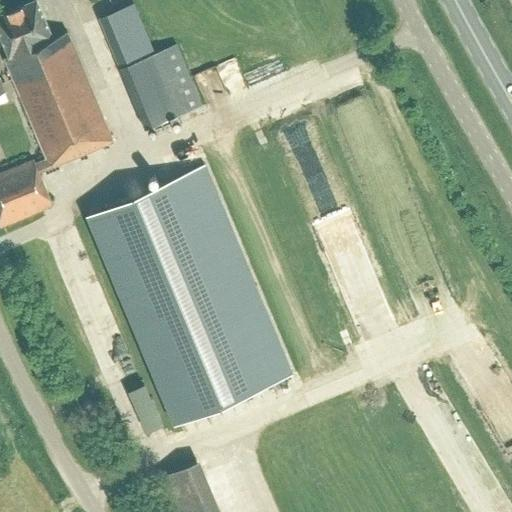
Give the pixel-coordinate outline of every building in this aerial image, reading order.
[(38,170),(63,160),(111,140),(67,32),(52,38),(36,0),(30,0),(0,12),(0,36),(8,56),(4,58),(46,159),(35,163),(33,158),(0,171),(0,225),(52,204),(38,170)] [(98,16),(119,66),(154,52),(133,2),(98,16)] [(154,52),(119,66),(118,67),(144,128),(179,114),(173,99),(195,89),(176,43),(154,52)] [(249,148),(91,212),(178,420),(339,357),(249,148)] [(251,511),(229,443),(187,457),(205,511),(251,511)]
